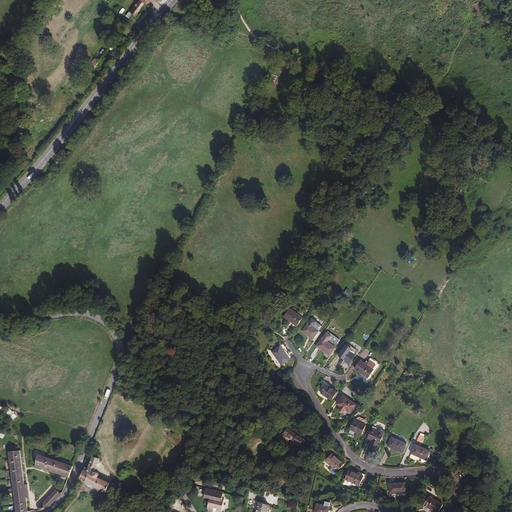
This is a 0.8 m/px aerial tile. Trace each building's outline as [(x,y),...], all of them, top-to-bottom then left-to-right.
[(139,0),(130,12),(134,16),(135,16),(145,3),(147,5),(149,2),(146,0),(139,0)] [(297,326),(302,318),(290,309),(284,317),(297,326)] [(312,339),(318,331),(308,323),(302,331),(312,339)] [(330,356),(335,348),(322,339),(316,347),(320,349),(318,352),(319,354),(321,355),(323,355),(325,352),(330,356)] [(281,365),(289,359),(280,346),(272,352),(281,365)] [(344,370),(355,356),(344,348),(338,356),(344,361),(340,367),(344,370)] [(371,376),(379,365),(371,359),(368,363),(366,361),(364,364),(360,361),(354,369),(367,378),(369,375),(371,376)] [(332,400),(337,392),(324,383),(317,392),(319,395),(321,393),(332,400)] [(351,413),(356,405),(343,396),(337,404),(341,406),(339,409),(339,412),(341,413),(344,412),(346,410),(351,413)] [(361,434),(366,425),(354,419),(350,429),(361,434)] [(385,431),(380,429),(378,432),(372,429),(370,432),(367,438),(372,440),(369,446),(377,449),(385,431)] [(304,448),(307,443),(286,430),(286,431),(283,435),(287,438),(287,439),(299,446),(299,447),(300,448),(301,449),(303,447),(304,448)] [(422,447),(426,438),(419,435),(412,453),(413,453),(412,458),(424,463),(430,450),(422,447)] [(403,452),(407,443),(392,436),(388,446),(403,452)] [(27,511),(29,511),(31,511),(30,507),(28,507),(20,451),(9,452),(11,467),(16,511),(27,511)] [(337,471),(344,464),(333,454),(326,461),(337,471)] [(66,476),(69,469),(58,465),(59,461),(40,455),(37,466),(50,470),(51,467),(60,471),(59,474),(66,476)] [(101,461),(94,458),(88,469),(85,468),(79,479),(85,482),(99,489),(105,492),(110,483),(100,478),(101,476),(99,475),(99,470),(97,468),(101,461)] [(360,486),(364,476),(349,470),(345,480),(360,486)] [(99,489),(85,482),(84,485),(98,492),(99,489)] [(407,492),(406,482),(390,484),(390,494),(407,492)] [(223,498),(224,492),(206,488),(205,495),(210,496),(207,508),(214,509),(214,508),(217,508),(217,510),(222,511),(225,499),(223,498)] [(45,510),(63,491),(58,489),(39,508),(39,511),(45,510)] [(436,511),(437,511),(439,503),(424,501),(423,511),(436,511)] [(267,511),(269,504),(259,502),(256,511),(267,511)]
